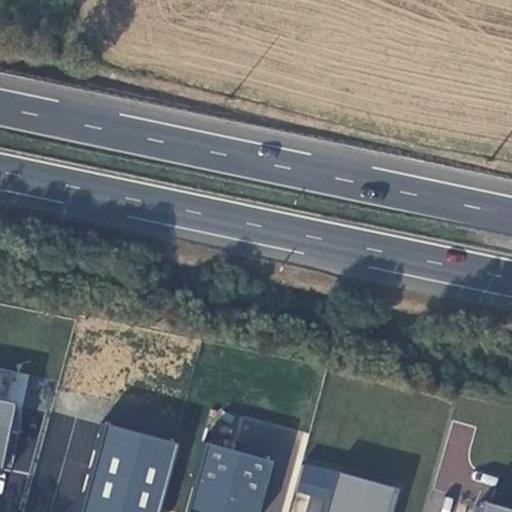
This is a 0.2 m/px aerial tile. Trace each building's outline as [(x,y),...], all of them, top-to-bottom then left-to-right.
[(156,511),(173,441),(103,424),(81,511),(156,511)] [(259,511),(274,460),(205,442),(185,511),(259,511)] [(327,501),(334,474),(305,466),(297,494),(327,501)] [(390,511),(396,490),(334,474),(327,501),(324,511),(390,511)] [(468,511),(511,511),(511,510),(472,499),(468,511)]
